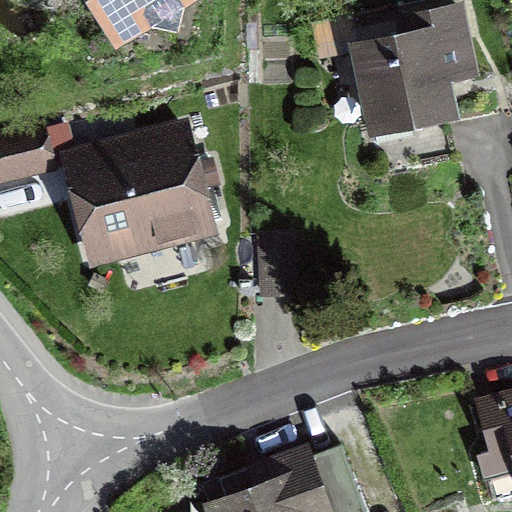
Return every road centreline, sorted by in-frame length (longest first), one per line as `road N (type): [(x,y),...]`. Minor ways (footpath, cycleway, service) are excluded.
road 1 (residential): [(511,329),(324,373),(139,440),(85,468)]
road 2 (residential): [(85,468),(0,360)]
